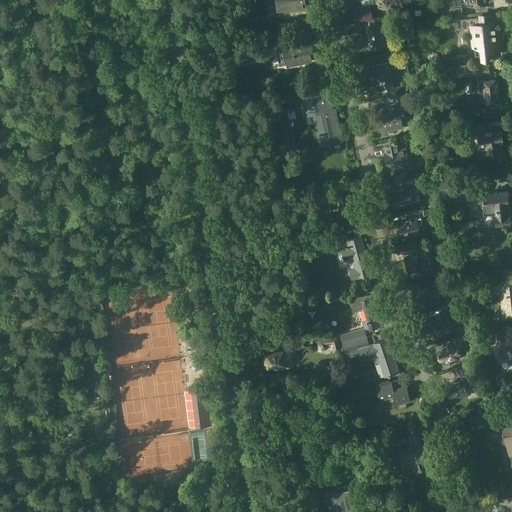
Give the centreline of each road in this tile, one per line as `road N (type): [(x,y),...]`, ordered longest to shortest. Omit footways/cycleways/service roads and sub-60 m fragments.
road 1 (residential): [(463,511),(383,243),(330,0)]
road 2 (residential): [(249,511),(169,0)]
